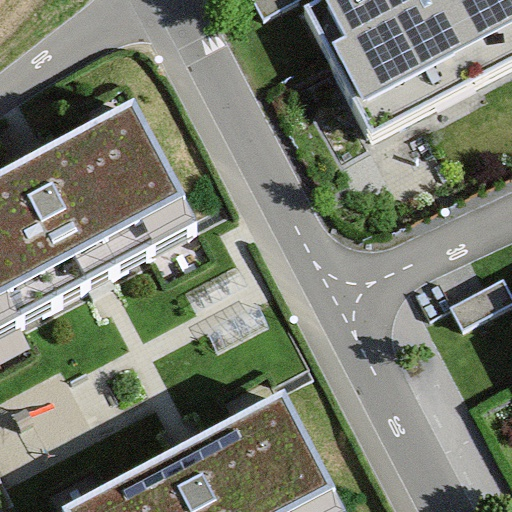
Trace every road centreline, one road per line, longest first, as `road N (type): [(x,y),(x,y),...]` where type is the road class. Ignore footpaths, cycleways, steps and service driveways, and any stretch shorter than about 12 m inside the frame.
road 1 (residential): [(336,302),(173,0)]
road 2 (residential): [(447,511),(336,302)]
road 3 (residential): [(511,220),(336,302)]
road 4 (residential): [(0,92),(67,45),(155,0)]
